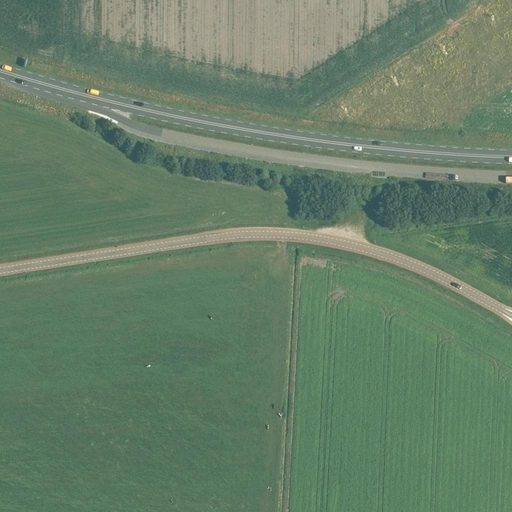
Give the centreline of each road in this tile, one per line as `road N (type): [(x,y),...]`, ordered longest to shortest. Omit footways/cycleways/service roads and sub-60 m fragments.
road 1 (unclassified): [(0,270),(231,234),(291,235),(390,256),(511,315)]
road 2 (primary): [(0,70),(289,137),(511,156)]
